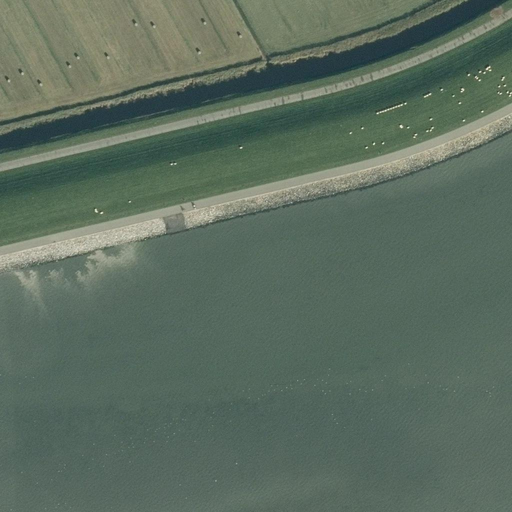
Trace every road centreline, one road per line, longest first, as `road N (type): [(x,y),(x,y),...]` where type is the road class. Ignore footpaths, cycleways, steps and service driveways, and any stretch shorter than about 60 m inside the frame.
road 1 (unclassified): [(511,18),(348,89),(0,171)]
road 2 (unclassified): [(0,258),(388,165),(511,113)]
